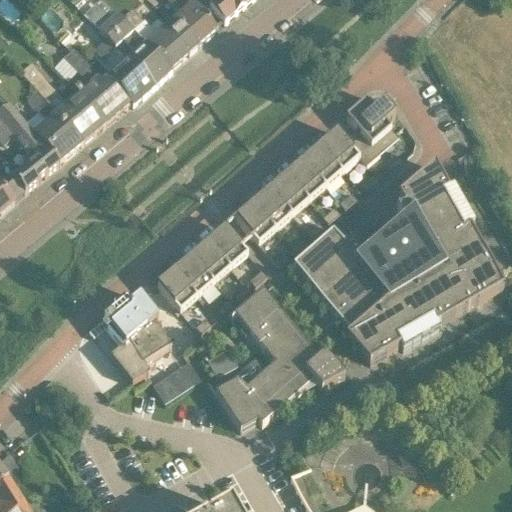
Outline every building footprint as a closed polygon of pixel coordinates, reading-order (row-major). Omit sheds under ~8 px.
[(191,9),(181,0),(162,0),(167,4),(166,5),(179,19),(173,24),(198,53),(217,38),(192,8),(191,9)] [(256,3),(253,0),(200,0),(208,10),(207,10),(224,30),(256,3)] [(106,2),(89,15),(100,30),(117,16),(106,2)] [(121,23),(120,23),(131,35),(142,26),(131,14),(121,23)] [(120,23),(121,23),(117,18),(97,36),(105,44),(114,53),(126,65),(127,64),(129,66),(131,64),(155,95),(172,79),(170,78),(145,50),(131,35),(120,23)] [(198,53),(173,24),(145,50),(170,78),(198,53)] [(114,53),(105,44),(102,47),(96,53),(94,55),(104,64),(114,53)] [(130,111),(104,86),(73,55),(63,64),(76,78),(90,94),(82,101),(77,95),(75,97),(104,132),(130,111)] [(142,106),(155,95),(131,64),(129,66),(127,64),(126,65),(104,86),(130,111),(132,113),(141,105),(142,106)] [(104,132),(75,97),(73,99),(78,105),(69,113),(42,81),(41,81),(31,89),(36,96),(82,151),(104,132)] [(59,170),(82,151),(36,96),(28,103),(27,106),(44,126),(32,137),(31,137),(59,170)] [(31,137),(32,137),(8,109),(0,101),(0,148),(3,152),(11,145),(27,162),(22,167),(26,172),(12,184),(9,180),(0,187),(0,192),(13,208),(60,171),(59,170),(31,137)] [(348,153),(359,165),(366,173),(379,162),(375,157),(393,141),(385,131),(394,123),(383,110),(374,118),(365,108),(345,125),(360,142),(348,153)] [(359,165),(348,153),(336,139),(335,140),(338,143),(335,146),(332,143),(318,154),(321,158),(322,157),(342,180),(359,165)] [(322,157),(321,158),(318,160),(315,157),(302,169),(304,172),(305,172),(325,195),(342,180),(322,157)] [(305,172),(304,172),(301,175),(298,171),(285,183),(288,186),(308,209),(325,195),(305,172)] [(449,199),(443,189),(434,174),(398,205),(403,214),(396,217),(411,244),(402,250),(396,240),(395,241),(395,242),(366,267),(349,247),(348,249),(351,252),(346,256),(332,239),(293,273),(350,340),(345,344),(369,371),(400,353),(396,347),(433,326),(436,333),(503,294),(470,237),(465,240),(443,203),(449,199)] [(366,198),(378,188),(372,181),(360,191),(366,198)] [(288,186),(285,189),(282,186),(268,197),(271,201),(272,200),(292,223),(308,209),(288,186)] [(0,219),(13,208),(0,192),(0,219)] [(272,200),(271,201),(268,203),(265,200),(251,212),(254,215),(255,215),(275,238),(292,223),(272,200)] [(344,217),(356,206),(350,200),(338,210),(344,217)] [(255,215),(254,215),(251,218),(248,214),(235,226),(258,253),(275,238),(255,215)] [(327,231),(339,221),(333,214),(322,224),(327,231)] [(311,245),(323,235),(317,228),(305,239),(311,245)] [(210,253),(230,276),(247,262),(224,235),(211,247),(214,250),(211,253),(210,253)] [(294,260),(306,250),(300,243),(288,253),(294,260)] [(210,253),(211,253),(208,249),(194,261),(197,264),(194,267),(193,268),(213,291),(230,276),(210,253)] [(277,275),(289,264),(283,258),(271,268),(277,275)] [(193,268),(194,267),(191,264),(178,275),(181,279),(177,281),(177,282),(197,305),(213,291),(193,268)] [(266,284),(260,277),(248,287),(254,294),(266,284)] [(177,282),(177,281),(174,278),(161,290),(164,293),(161,296),(158,292),(157,293),(179,320),(197,305),(177,282)] [(237,309),(249,298),(243,292),(231,302),(237,309)] [(319,365),(262,299),(230,327),(231,328),(241,319),(255,335),(248,341),(274,372),(256,387),(249,380),(229,391),(231,394),(217,402),(216,399),(214,400),(240,439),(257,429),(261,433),(313,389),(321,399),(344,385),(324,362),(319,365)] [(157,326),(136,300),(103,327),(107,332),(104,335),(121,355),(110,365),(132,391),(146,383),(147,383),(149,381),(143,371),(170,355),(153,329),(157,326)] [(220,323),(232,313),(227,306),(215,316),(220,323)] [(198,342),(210,332),(204,325),(193,335),(198,342)] [(239,374),(233,360),(213,368),(219,382),(239,374)] [(26,511),(8,484),(0,475),(0,511),(26,511)]
